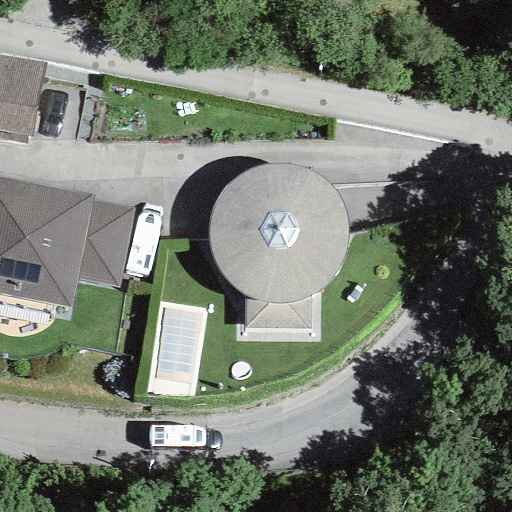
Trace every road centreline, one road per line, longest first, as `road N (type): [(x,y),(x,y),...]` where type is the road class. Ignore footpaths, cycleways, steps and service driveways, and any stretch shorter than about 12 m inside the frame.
road 1 (residential): [(511,237),(360,398),(266,439),(127,439),(0,426)]
road 2 (residential): [(511,150),(482,128),(0,31)]
